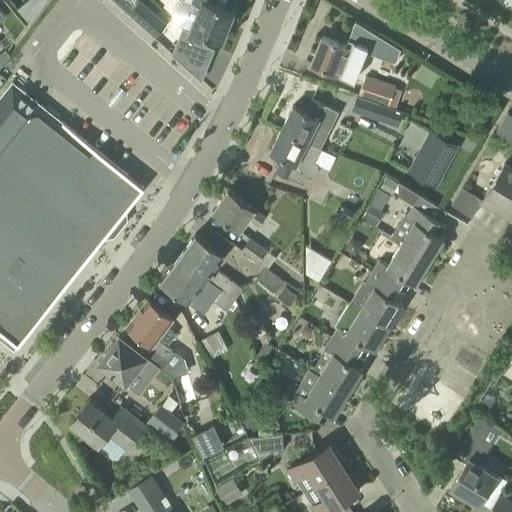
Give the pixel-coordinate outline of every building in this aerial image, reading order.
[(115,0),(155,36),(166,24),(139,0),(115,0)] [(179,0),(176,2),(174,5),(172,10),(172,14),(173,18),(175,22),(177,25),(181,27),(188,30),(186,37),(204,44),(207,37),(221,42),(234,11),(224,7),(206,0),(200,0),(199,4),(192,1),(192,0),(179,0)] [(353,80),(367,46),(348,38),(346,45),(322,36),(311,63),(335,73),(335,72),(353,80)] [(171,53),(183,64),(189,49),(176,44),(173,53),(172,52),(171,53)] [(366,75),(359,95),(389,105),(396,85),(366,75)] [(0,327),(18,342),(38,318),(76,270),(96,246),(105,234),(133,199),(144,188),(119,168),(13,82),(0,97),(0,327)] [(293,105),(281,128),(307,140),(320,147),(339,111),(313,98),(306,111),(293,105)] [(511,139),(511,113),(507,112),(498,133),(511,139)] [(319,165),(314,160),(320,147),(307,140),(281,128),(270,151),(283,157),(276,171),(288,177),(289,176),(304,183),(308,175),(311,177),(313,176),(319,165)] [(425,140),(415,159),(441,173),(457,143),(449,139),(443,149),(425,140)] [(500,212),(503,208),(511,213),(511,168),(504,163),(482,199),(481,201),(500,212)] [(387,175),(380,187),(394,195),(398,187),(398,181),(387,175)] [(472,217),(481,201),(482,199),(462,186),(451,203),(472,217)] [(255,209),(255,208),(228,189),(212,210),(239,230),(248,217),(259,225),(265,216),(255,209)] [(447,210),(419,192),(392,237),(400,242),(429,261),(432,262),(432,261),(430,260),(444,237),(433,231),(439,221),(445,225),(446,224),(441,221),(447,210)] [(369,202),(361,216),(377,226),(385,211),(369,202)] [(196,233),(178,257),(235,298),(242,288),(218,270),(214,275),(210,272),(224,253),(196,233)] [(268,249),(251,237),(242,249),(298,290),(303,282),(273,260),(276,257),(267,250),(268,249)] [(416,283),(429,261),(400,242),(387,264),(379,259),(372,270),(399,286),(405,277),(416,283)] [(312,248),(302,270),(322,278),(331,256),(312,248)] [(298,290),(242,249),(265,266),(257,277),(277,291),(284,281),(297,291),(298,290)] [(228,308),(235,298),(178,257),(161,281),(189,301),(203,282),(207,285),(203,290),(228,308)] [(393,296),(399,286),(372,270),(365,281),(374,286),(360,308),(389,326),(403,303),(393,296)] [(285,283),(277,294),(290,303),(298,292),(285,283)] [(127,325),(120,335),(144,353),(150,346),(176,367),(184,357),(167,344),(176,333),(166,325),(173,317),(148,298),(127,325)] [(336,324),(338,325),(332,336),(358,352),(364,342),(375,349),(389,326),(360,308),(349,301),(336,324)] [(228,348),(218,330),(200,340),(210,358),(228,348)] [(162,367),(144,353),(120,335),(119,335),(99,362),(126,382),(135,369),(151,381),(162,367)] [(312,364),(309,367),(348,391),(349,390),(351,392),(352,391),(349,390),(362,368),(352,362),(358,352),(332,336),(314,365),(312,364)] [(296,389),(298,390),(291,402),(324,422),(324,421),(318,417),(324,408),(334,415),(348,391),(309,367),(296,389)] [(188,370),(172,375),(181,406),(197,402),(188,370)] [(88,399),(71,421),(108,451),(110,457),(113,459),(119,458),(118,458),(145,422),(121,403),(111,416),(88,399)] [(172,439),(185,422),(161,403),(147,420),(172,439)] [(247,428),(266,418),(259,403),(239,413),(247,428)] [(454,455),(465,462),(451,486),(479,503),(496,474),(479,463),(500,429),(478,415),(454,455)] [(282,432),(248,435),(260,459),(273,450),(275,453),(284,448),(282,432)] [(166,442),(152,448),(157,460),(171,455),(166,442)] [(308,470),(316,484),(346,465),(345,462),(343,463),(329,442),(288,468),(295,479),(308,470)] [(346,465),(316,484),(324,497),(311,505),(315,511),(345,511),(339,502),(359,489),(346,468),(348,467),(346,465)] [(244,493),(233,476),(215,488),(225,505),(244,493)] [(165,511),(172,507),(157,484),(136,497),(145,511),(165,511)] [(487,511),(511,511),(511,501),(499,493),(487,511)]
